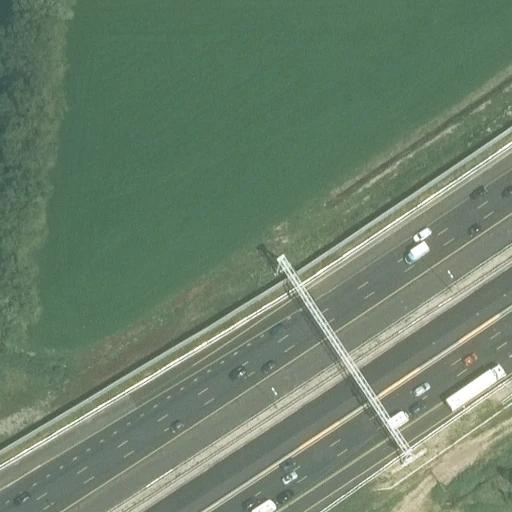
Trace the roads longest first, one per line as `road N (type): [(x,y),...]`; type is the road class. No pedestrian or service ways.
road 1 (motorway): [(511,204),(45,511)]
road 2 (motorway): [(203,511),(430,361)]
road 3 (motorway): [(262,511),(430,361)]
